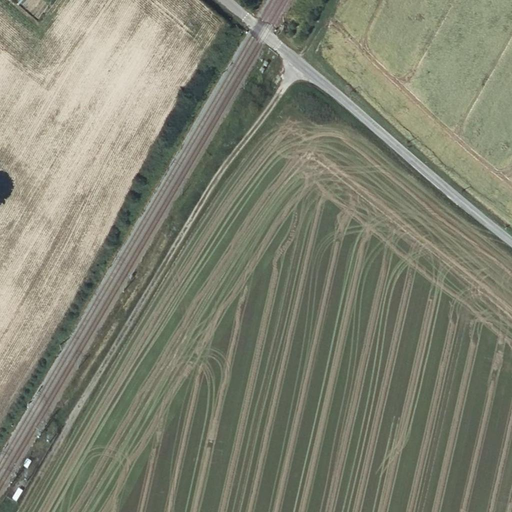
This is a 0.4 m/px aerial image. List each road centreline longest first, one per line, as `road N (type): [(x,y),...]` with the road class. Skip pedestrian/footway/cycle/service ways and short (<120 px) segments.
road 1 (track): [(298,63),(223,163),(63,435)]
road 2 (unclassified): [(258,28),(511,240)]
